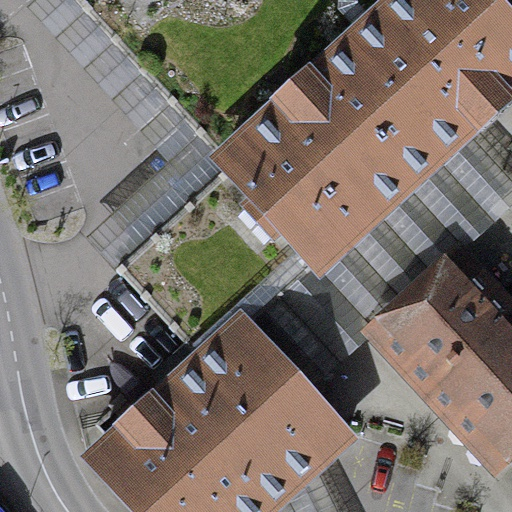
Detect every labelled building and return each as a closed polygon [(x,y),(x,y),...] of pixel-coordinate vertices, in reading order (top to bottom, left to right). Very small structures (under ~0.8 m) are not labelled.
[(224,173),(116,271),(202,365),(246,325),(249,328),(313,270),(314,271),(461,135),(511,88),(511,21),(492,0),(72,0),(224,166),(220,169),(224,173)] [(249,328),(308,392),(385,327),(450,264),(511,205),(511,190),(461,135),(314,271),(249,328)] [(511,331),(450,264),(385,327),(501,454),(511,444),(511,331)] [(92,466),(134,511),(261,511),(314,464),(347,434),(308,392),(249,328),(246,325),(202,365),(92,466)] [(339,511),(314,464),(261,511),(339,511)]
